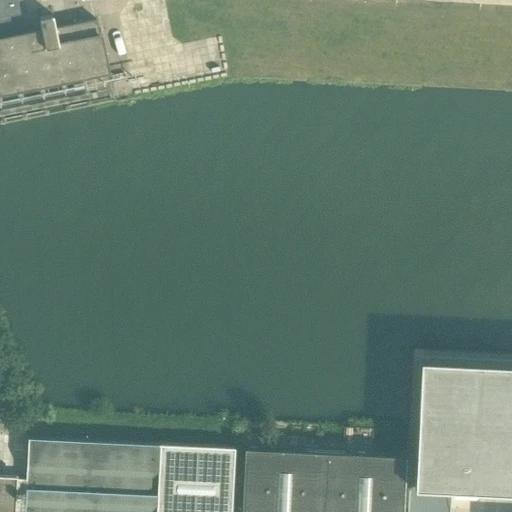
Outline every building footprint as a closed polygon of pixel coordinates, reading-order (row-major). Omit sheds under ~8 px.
[(0,0),(0,17),(6,16),(24,13),(21,0),(0,0)] [(41,30),(0,37),(0,90),(107,69),(100,33),(99,34),(96,19),(55,27),(52,14),(38,17),(41,30)] [(511,356),(415,353),(409,482),(511,487),(511,356)] [(0,511),(228,511),(231,446),(28,436),(28,437),(27,462),(26,477),(25,478),(25,479),(21,479),(1,478),(1,472),(0,472),(0,511)] [(240,511),(402,511),(406,455),(244,447),(240,511)]
